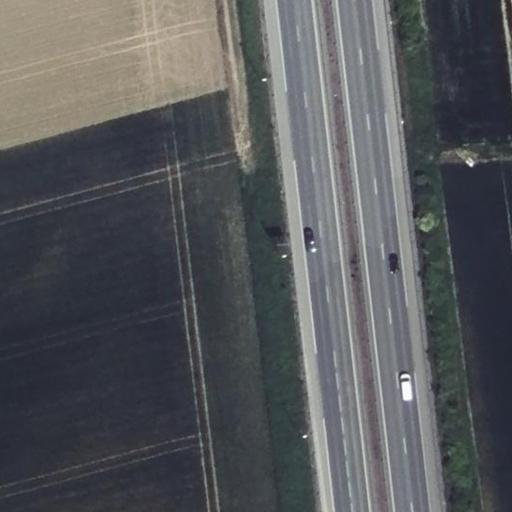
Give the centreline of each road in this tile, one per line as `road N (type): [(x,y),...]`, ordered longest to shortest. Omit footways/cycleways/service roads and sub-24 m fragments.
road 1 (trunk): [(412,511),(354,0)]
road 2 (trunk): [(295,0),(351,511)]
road 3 (track): [(213,0),(229,135)]
